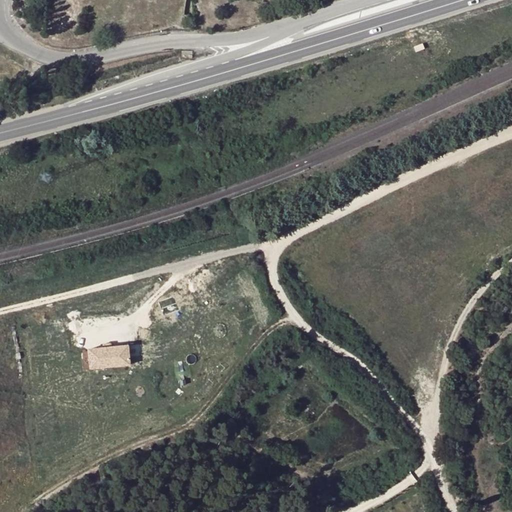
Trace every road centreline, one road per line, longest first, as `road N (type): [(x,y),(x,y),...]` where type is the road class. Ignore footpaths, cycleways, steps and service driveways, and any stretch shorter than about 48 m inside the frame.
road 1 (residential): [(511,134),(276,244),(269,261),(274,286),(297,320),(362,366),(416,432),(459,511)]
road 2 (secondary): [(0,133),(457,0)]
road 3 (track): [(431,455),(434,394),(481,289),(511,262)]
